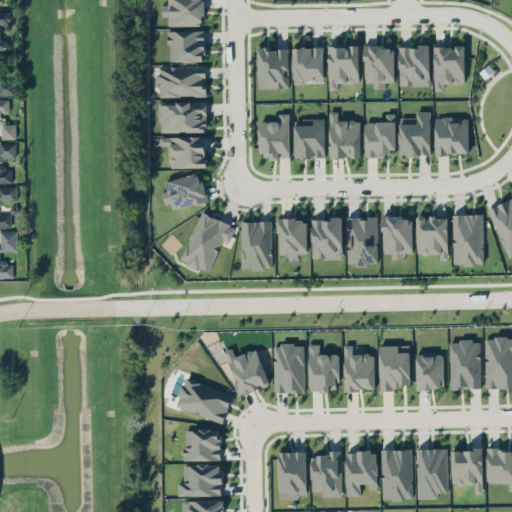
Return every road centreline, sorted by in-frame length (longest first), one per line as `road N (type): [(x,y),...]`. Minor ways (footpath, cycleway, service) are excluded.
road 1 (tertiary): [(0,308),(511,295)]
road 2 (residential): [(511,40),(475,14),(449,10),(234,15)]
road 3 (residential): [(236,185),(465,179),(511,149)]
road 4 (residential): [(511,413),(250,419)]
road 5 (residential): [(233,0),(236,185)]
